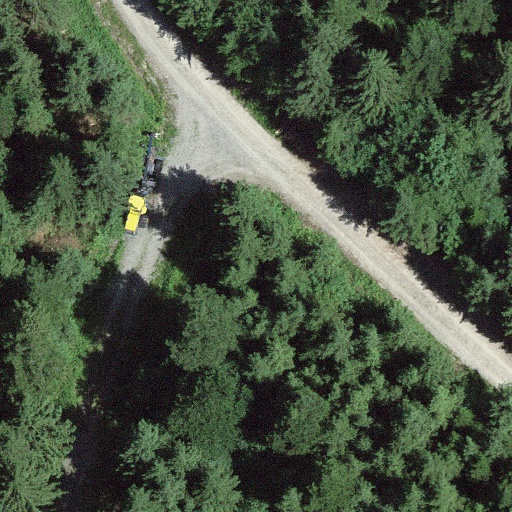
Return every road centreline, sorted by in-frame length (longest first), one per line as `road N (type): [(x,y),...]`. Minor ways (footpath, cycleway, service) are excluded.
road 1 (track): [(140,0),(217,123),(511,375)]
road 2 (track): [(217,123),(123,303),(78,511)]
